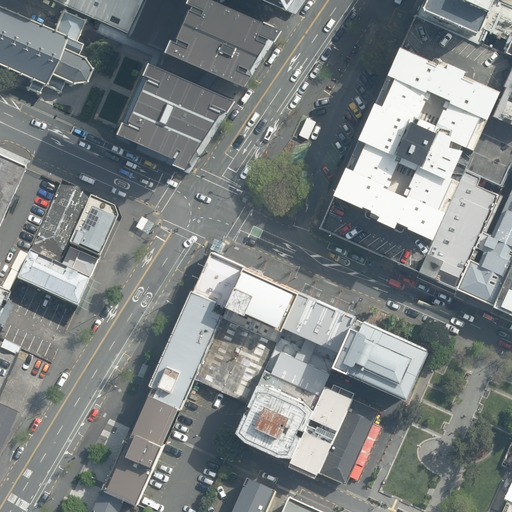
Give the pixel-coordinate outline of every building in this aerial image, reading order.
[(54,0),(67,6),(93,18),(125,33),(140,0),(54,0)] [(141,0),(126,33),(159,48),(163,50),(207,70),(223,77),(239,84),(243,86),(250,75),(245,72),(244,72),(247,68),(248,68),(265,42),(268,38),(273,40),(280,28),(275,26),(216,0),(141,0)] [(265,0),(285,8),(290,0),(265,0)] [(290,0),(285,8),(294,13),(303,0),(290,0)] [(500,0),(422,0),(415,17),(480,46),(482,44),(511,57),(511,5),(500,0)] [(0,65),(25,77),(33,81),(29,89),(41,94),(45,86),(47,87),(48,85),(62,92),(66,82),(73,85),(87,83),(93,70),(86,58),(79,55),(84,45),(78,42),(87,21),(65,11),(56,32),(0,6),(0,65)] [(480,46),(415,17),(410,28),(334,198),(321,227),(385,256),(421,273),(467,172),(493,117),(511,73),(511,57),(482,44),(480,46)] [(147,75),(152,63),(159,49),(98,21),(96,24),(95,27),(94,29),(106,34),(148,53),(114,128),(113,130),(113,131),(116,132),(117,133),(120,134),(126,122),(127,122),(128,120),(127,119),(146,78),(147,79),(148,76),(147,75)] [(250,75),(243,86),(245,87),(282,29),(280,28),(273,40),(268,38),(265,42),(248,68),(247,68),(244,72),(245,72),(250,75)] [(152,63),(147,61),(141,73),(147,75),(148,76),(147,79),(146,78),(127,119),(128,120),(127,122),(126,122),(121,120),(116,132),(117,133),(120,134),(118,139),(131,145),(133,140),(138,142),(174,158),(171,163),(184,169),(187,164),(191,166),(199,154),(194,152),(221,109),(227,112),(234,99),(229,97),(201,84),(152,63)] [(201,84),(217,91),(223,77),(207,70),(201,84)] [(511,73),(493,117),(511,125),(511,73)] [(234,99),(227,112),(221,109),(194,152),(199,154),(191,166),(187,164),(174,158),(138,142),(136,149),(187,172),(189,172),(236,100),(235,100),(234,99)] [(511,125),(493,117),(467,172),(482,179),(502,187),(511,165),(511,125)] [(0,220),(24,168),(0,156),(0,220)] [(467,172),(421,273),(458,289),(471,259),(477,247),(484,232),(500,196),(479,186),(482,179),(467,172)] [(92,194),(62,181),(60,184),(30,252),(60,265),(70,243),(92,194)] [(471,259),(458,289),(495,305),(511,268),(511,192),(492,236),(484,232),(477,247),(485,251),(480,263),(471,259)] [(100,256),(118,216),(115,205),(92,194),(70,243),(100,256)] [(90,278),(99,260),(69,247),(60,265),(90,278)] [(78,306),(90,278),(60,265),(30,252),(18,280),(78,306)] [(211,252),(193,290),(219,302),(228,307),(246,267),(211,252)] [(301,292),(246,267),(228,307),(284,330),(301,292)] [(511,268),(495,305),(511,313),(511,268)] [(0,315),(10,293),(0,288),(0,315)] [(219,302),(193,290),(151,385),(153,386),(150,393),(183,409),(195,381),(223,318),(225,314),(215,309),(219,302)] [(357,317),(301,292),(284,330),(278,343),(266,369),(322,394),(326,385),(335,365),(357,317)] [(362,319),(357,317),(335,365),(408,397),(429,349),(365,320),(362,319)] [(278,343),(223,318),(195,381),(250,405),(266,369),(278,343)] [(0,396),(22,349),(0,339),(0,396)] [(322,394),(266,369),(250,405),(238,430),(247,439),(280,455),(293,456),(322,394)] [(320,472),(354,397),(353,397),(355,392),(335,383),(333,388),(326,385),(322,394),(293,456),(291,461),(292,461),(290,465),(317,477),(318,473),(319,473),(320,472)] [(183,409),(150,393),(136,429),(130,443),(127,441),(103,489),(129,500),(140,505),(183,409)] [(381,409),(354,397),(320,472),(347,484),(350,476),(374,424),(381,409)] [(200,511),(220,471),(207,465),(185,511),(200,511)] [(123,511),(129,500),(103,489),(97,502),(92,511),(264,511),(274,491),(246,480),(232,511),(123,511)] [(511,511),(511,497),(510,497),(503,511),(511,511)] [(313,511),(289,502),(284,511),(313,511)]
